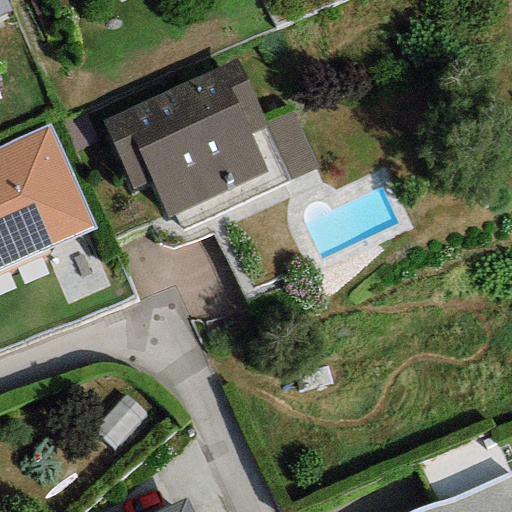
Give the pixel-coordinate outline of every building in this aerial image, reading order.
[(7,0),(0,0),(0,13),(11,9),(7,0)] [(264,127),(234,61),(101,120),(132,190),(150,182),(166,217),(265,173),(248,135),(264,127)] [(292,111),(266,122),(291,178),(317,167),(292,111)] [(0,268),(92,229),(47,125),(0,145),(0,268)] [(494,429),(422,457),(438,496),(510,469),(494,429)] [(511,511),(511,477),(510,472),(417,511),(511,511)] [(189,511),(183,499),(155,511),(189,511)]
